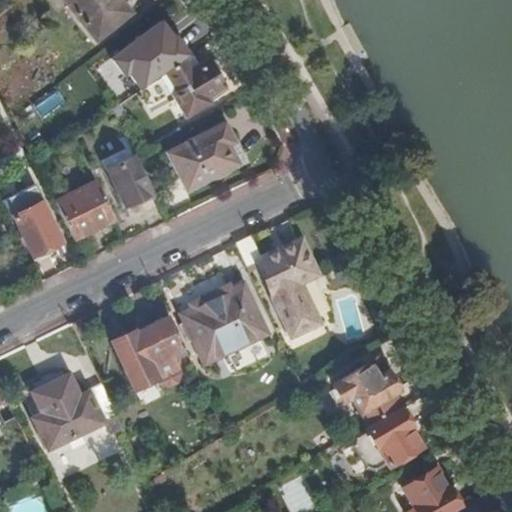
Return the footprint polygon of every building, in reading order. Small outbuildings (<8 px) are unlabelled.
[(61,0),(96,44),(129,16),(120,5),(123,0),(61,0)] [(191,75),(185,63),(164,77),(174,95),(171,98),(185,122),(209,107),(206,103),(226,90),(210,63),(191,75)] [(224,126),(217,129),(225,144),(231,141),(224,126)] [(225,144),(217,129),(165,156),(186,195),(243,165),(231,141),(225,144)] [(152,197),(134,160),(106,174),(121,205),(132,200),(135,206),(152,197)] [(55,207),(73,244),(114,224),(96,186),(55,207)] [(1,204),(9,221),(12,220),(34,265),(51,256),(48,250),(46,244),(57,238),(48,219),(41,206),(43,205),(35,188),(1,204)] [(132,200),(121,205),(124,211),(135,206),(132,200)] [(50,218),(43,205),(41,206),(48,219),(50,218)] [(46,244),(48,250),(60,244),(57,238),(46,244)] [(236,248),(247,272),(259,266),(258,265),(260,264),(250,241),(236,248)] [(258,265),(259,266),(291,337),(317,326),(299,285),(315,278),(300,245),(260,264),(258,265)] [(267,336),(243,283),(192,308),(194,312),(183,318),(205,366),(267,336)] [(173,362),(186,355),(169,319),(113,347),(134,393),(157,382),(160,387),(169,389),(177,385),(180,377),(173,362)] [(377,361),(372,363),(381,378),(386,375),(377,361)] [(380,404),(387,416),(429,392),(420,378),(396,392),(386,375),(381,378),(372,363),(333,387),(342,403),(349,399),(359,416),(380,404)] [(89,432),(116,420),(101,388),(88,394),(88,395),(79,399),(69,378),(32,396),(41,417),(32,422),(47,452),(61,446),(89,432)] [(400,439),(409,434),(412,425),(407,416),(403,414),(401,415),(399,414),(355,440),(353,448),(367,471),(375,473),(387,466),(389,469),(411,455),(400,439)] [(97,450),(89,432),(61,446),(69,464),(97,450)] [(419,450),(409,434),(400,439),(411,455),(419,450)] [(413,511),(452,511),(457,509),(456,508),(459,506),(459,503),(454,493),(449,491),(447,493),(446,491),(444,492),(433,474),(403,492),(414,511),(413,511)] [(499,511),(489,494),(458,511),(499,511)]
